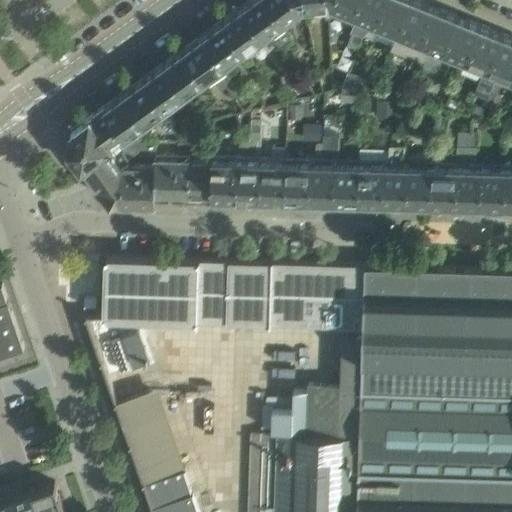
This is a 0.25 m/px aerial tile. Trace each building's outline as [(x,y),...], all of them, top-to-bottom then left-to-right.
[(247,0),(225,17),(246,47),(272,28),(275,31),(273,32),(282,45),(293,37),(284,24),(282,26),(280,22),(302,6),(297,0),(247,0)] [(313,0),(314,5),(325,4),(326,17),(329,17),(334,4),(330,3),(331,0),(313,0)] [(331,0),(330,3),(334,4),(359,15),(358,18),(356,18),(350,32),(362,37),(368,23),(366,22),(368,18),(385,25),(378,40),(391,45),(397,30),(409,0),(331,0)] [(391,45),(390,48),(424,62),(421,68),(436,74),(446,50),(465,58),(479,24),(421,0),(409,0),(397,30),(391,45)] [(225,17),(191,41),(213,71),(215,75),(214,76),(223,88),(234,80),(225,68),(223,69),(221,66),(246,47),(225,17)] [(511,37),(479,24),(465,58),(485,66),(480,80),(474,93),(489,99),(487,105),(496,109),(502,94),(498,92),(505,74),(511,77),(511,37)] [(191,41),(165,60),(187,90),(213,71),(191,41)] [(165,60),(100,108),(122,138),(128,133),(150,118),(161,134),(177,122),(165,106),(187,90),(165,60)] [(341,87),(355,90),(356,90),(361,75),(353,73),(348,72),(347,72),(341,87)] [(303,77),(293,84),(300,94),(310,86),(303,77)] [(377,85),(375,93),(383,95),(388,93),(383,82),(377,85)] [(414,93),(411,101),(419,104),(422,96),(414,93)] [(381,104),(380,120),(398,121),(399,100),(381,99),(381,104)] [(71,129),(68,149),(83,170),(109,152),(121,169),(121,165),(135,154),(156,155),(156,141),(123,139),(122,138),(100,108),(83,120),(71,129)] [(303,124),(302,140),(321,140),(322,124),(303,124)] [(214,158),(212,195),(284,197),(285,160),(254,159),(254,155),(256,155),(256,150),(260,151),(261,130),(250,130),(250,140),(243,139),(242,155),(244,155),(244,159),(214,158)] [(193,142),(206,143),(213,143),(213,133),(193,132),(193,142)] [(432,165),(431,202),(504,204),(505,167),(479,166),(480,133),(460,132),(459,166),(432,165)] [(285,160),(284,197),(358,199),(359,162),(338,162),(339,135),(323,134),(323,142),(316,142),(316,157),(307,157),(307,161),(285,160)] [(359,162),(358,199),(431,202),(432,165),(432,155),(402,154),(403,144),(389,144),(389,146),(389,159),(391,159),(391,163),(359,162)] [(109,152),(83,170),(101,195),(110,199),(119,204),(120,204),(121,169),(109,152)] [(154,165),(154,193),(188,194),(189,159),(159,159),(155,158),(154,165)] [(189,159),(188,194),(212,195),(214,158),(212,158),(212,160),(191,160),(189,159)] [(121,169),(120,204),(135,204),(154,205),(154,193),(154,165),(132,164),(132,170),(121,169)] [(106,256),(103,313),(315,322),(341,323),(341,332),(365,332),(363,383),(339,383),(313,382),(309,382),(308,389),(292,389),(292,408),(272,407),(271,430),(307,431),(307,434),(251,432),(247,511),(511,511),(511,267),(447,265),(362,263),(353,263),(331,262),(327,262),(315,262),(303,261),(299,261),(288,261),(276,261),(272,260),(261,260),(249,260),(245,260),(235,259),(225,259),(218,259),(210,258),(209,258),(200,258),(191,258),(181,257),(158,257),(155,257),(153,257),(152,256),(148,256),(138,256),(128,256),(117,255),(106,256)] [(2,283),(0,283),(0,355),(24,347),(2,283)] [(115,402),(153,511),(199,511),(156,388),(115,402)] [(65,511),(55,481),(32,489),(40,511),(65,511)] [(40,511),(32,489),(12,496),(17,511),(40,511)] [(17,511),(12,496),(0,500),(0,511),(17,511)]
